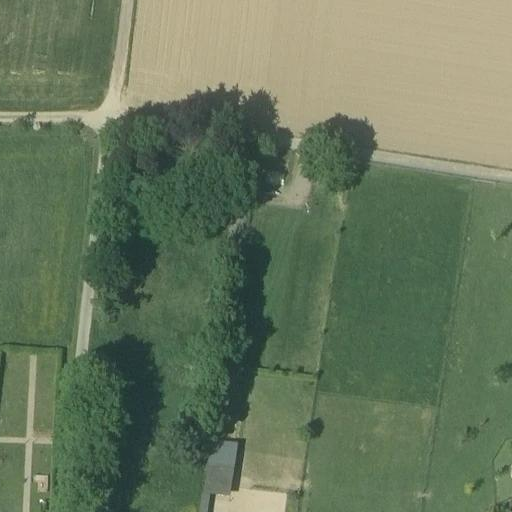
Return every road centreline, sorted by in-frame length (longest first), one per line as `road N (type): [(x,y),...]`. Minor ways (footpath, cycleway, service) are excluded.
road 1 (track): [(72,511),(115,120),(511,179)]
road 2 (track): [(0,121),(115,120),(127,0)]
